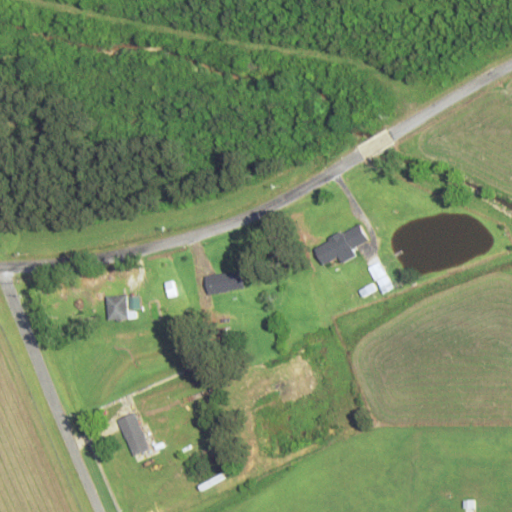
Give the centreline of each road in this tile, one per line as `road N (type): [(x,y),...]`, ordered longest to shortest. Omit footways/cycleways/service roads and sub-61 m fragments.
road 1 (residential): [(511,64),(253,212),(108,257),(0,268)]
road 2 (residential): [(0,273),(96,511)]
